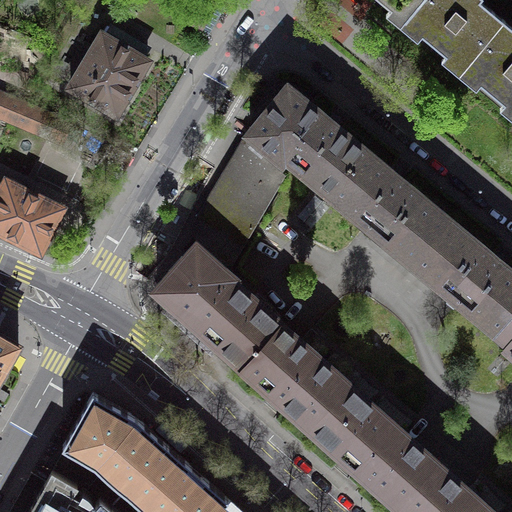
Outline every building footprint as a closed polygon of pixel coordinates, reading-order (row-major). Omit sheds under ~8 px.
[(206,1),(204,0),(199,0),(187,20),(201,29),(207,19),(212,10),(203,5),(206,1)] [(421,0),(381,0),(405,20),(421,0)] [(464,68),(504,20),(479,0),(421,0),(405,20),(464,68)] [(511,108),(511,26),(504,20),(464,68),(511,108)] [(108,36),(102,33),(70,86),(116,113),(134,84),(148,60),(118,42),(123,34),(113,28),(108,36)] [(330,191),(365,148),(335,124),(288,85),(250,131),(254,134),(282,158),(285,154),(330,191)] [(66,122),(12,99),(4,115),(18,121),(59,139),(66,122)] [(199,244),(222,265),(225,260),(231,261),(283,173),(276,167),(282,158),(254,134),(252,136),(247,135),(238,151),(220,181),(193,227),(196,235),(200,243),(199,244)] [(128,155),(111,144),(99,164),(116,175),(122,166),(128,155)] [(402,179),(365,148),(330,191),(413,260),(448,217),(402,179)] [(61,207),(7,180),(2,189),(0,187),(0,229),(40,249),(44,242),(47,243),(51,245),(56,236),(48,232),(61,207)] [(496,329),(511,310),(511,270),(507,266),(498,259),(448,217),(413,260),(496,329)] [(243,364),(281,321),(240,285),(242,282),(222,265),(199,244),(197,242),(162,281),(157,287),(193,320),(223,346),(243,364)] [(511,348),(511,310),(496,329),(508,339),(505,343),(511,348)] [(281,398),(310,424),(348,381),(281,321),(243,364),(281,398)] [(0,332),(0,375),(18,343),(6,336),(0,332)] [(437,460),(348,381),(310,424),(352,461),(399,502),(437,460)] [(63,445),(95,463),(125,490),(149,511),(215,511),(228,498),(199,472),(138,418),(136,416),(135,415),(93,391),(63,445)] [(189,441),(164,419),(159,424),(184,447),(189,441)] [(496,511),(437,460),(399,502),(409,511),(496,511)] [(85,511),(67,501),(77,483),(53,470),(47,479),(28,511),(85,511)] [(244,511),(228,498),(215,511),(149,511),(125,490),(111,505),(100,496),(86,511),(244,511)]
